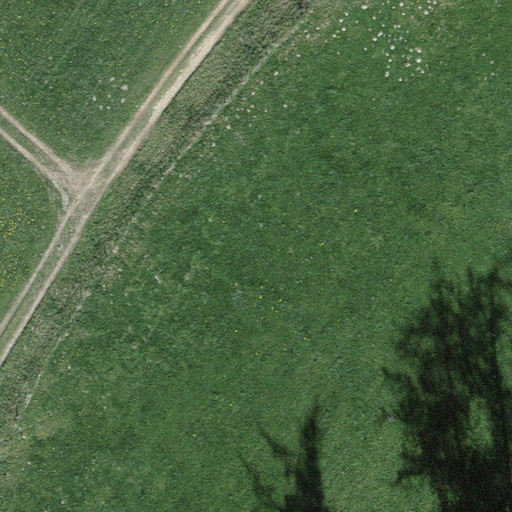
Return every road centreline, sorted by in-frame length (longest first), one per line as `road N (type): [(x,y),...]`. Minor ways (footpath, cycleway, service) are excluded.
road 1 (track): [(87,190),(235,0)]
road 2 (track): [(0,344),(87,190)]
